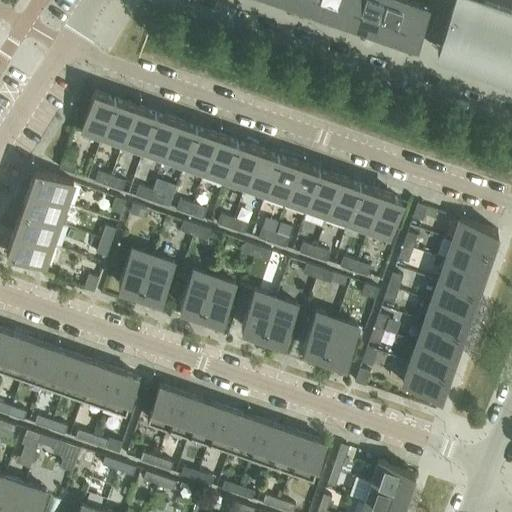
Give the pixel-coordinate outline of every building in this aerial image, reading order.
[(338,0),(315,0),(313,5),(320,8),(319,9),(334,14),(338,0)] [(361,0),(338,0),(334,14),(348,19),(348,18),(354,20),(361,0)] [(383,0),(361,0),(354,20),(361,22),(360,23),(374,28),(383,0)] [(406,0),(383,0),(374,28),(388,33),(389,32),(395,34),(406,0)] [(428,7),(407,0),(406,0),(395,34),(401,36),(401,37),(416,42),(428,7)] [(482,7),(465,1),(461,0),(454,0),(437,50),(511,75),(511,10),(484,0),(482,7)] [(108,93),(94,89),(81,127),(102,134),(115,98),(107,96),(108,93)] [(122,101),(115,98),(102,134),(123,141),(136,103),(123,99),(122,101)] [(149,108),(136,103),(123,141),(143,148),(156,113),(148,110),(149,108)] [(163,115),(156,113),(143,148),(164,155),(177,117),(164,113),(163,115)] [(190,122),(177,117),(164,155),(184,162),(197,127),(189,124),(190,122)] [(204,129),(197,127),(184,162),(205,170),(218,132),(205,127),(204,129)] [(231,136),(218,132),(205,170),(225,177),(237,141),(230,138),(231,136)] [(245,144),(237,141),(225,177),(245,184),(259,146),(246,141),(245,144)] [(271,150),(259,146),(245,184),(266,191),(278,155),(271,153),(271,150)] [(286,158),(278,155),(266,191),(287,198),(300,160),(287,156),(286,158)] [(77,161),(63,156),(59,167),(74,172),(77,161)] [(313,165),(300,160),(287,198),(307,205),(320,170),(312,167),(313,165)] [(43,169),(36,167),(35,169),(28,188),(66,201),(74,180),(43,169)] [(98,169),(95,179),(108,184),(112,173),(98,169)] [(327,172),(320,170),(307,205),(328,212),(341,174),(328,170),(327,172)] [(125,178),(112,173),(108,184),(122,188),(125,178)] [(354,179),(341,174),(328,212),(348,219),(360,184),(353,181),(354,179)] [(139,183),(135,193),(149,198),(153,188),(139,183)] [(368,187),(360,184),(348,219),(368,227),(382,189),(369,184),(368,187)] [(66,201),(28,188),(21,208),(59,222),(66,201)] [(166,192),(153,188),(149,198),(163,202),(166,192)] [(394,193),(382,189),(368,227),(390,234),(402,198),(394,196),(394,193)] [(126,198),(116,195),(111,208),(121,212),(126,198)] [(180,197),(176,207),(190,212),(193,202),(180,197)] [(134,201),(130,211),(144,216),(147,205),(134,201)] [(428,204),(417,201),(412,215),(423,219),(428,204)] [(207,207),(193,202),(190,212),(203,217),(207,207)] [(59,222),(21,208),(14,229),(52,242),(59,222)] [(221,211),(218,222),(231,226),(235,216),(221,211)] [(248,221),(235,216),(231,226),(245,231),(248,221)] [(498,229),(460,216),(453,237),(490,251),(498,229)] [(196,223),(182,218),(178,228),(193,233),(196,223)] [(106,223),(101,237),(111,240),(116,227),(106,223)] [(211,228),(196,223),(193,233),(207,238),(211,228)] [(262,226),(258,236),(272,241),(276,230),(262,226)] [(52,242),(14,229),(7,248),(8,248),(7,250),(14,253),(44,264),(52,242)] [(418,233),(408,229),(403,243),(413,247),(418,233)] [(289,235),(276,230),(272,241),(286,245),(289,235)] [(111,240),(101,237),(96,250),(107,254),(111,240)] [(490,251),(453,237),(446,258),(483,271),(490,251)] [(259,244),(245,240),(242,250),(255,255),(259,244)] [(303,240),(299,250),(313,255),(316,245),(303,240)] [(413,247),(403,243),(398,257),(408,260),(413,247)] [(272,249),(259,244),(255,255),(269,259),(272,249)] [(153,252),(132,245),(118,282),(140,290),(153,252)] [(330,249),(316,245),(313,255),(327,260),(330,249)] [(175,259),(153,252),(140,290),(161,297),(175,259)] [(344,254),(340,264),(354,269),(357,259),(344,254)] [(483,271),(446,258),(439,278),(476,292),(483,271)] [(371,263),(357,259),(354,269),(367,274),(371,263)] [(320,266),(307,261),(303,271),(317,276),(320,266)] [(193,266),(180,304),(201,311),(214,273),(193,266)] [(334,270),(320,266),(317,276),(331,281),(334,270)] [(403,274),(393,270),(388,284),(399,287),(403,274)] [(89,271),(84,285),(94,289),(99,275),(89,271)] [(236,281),(214,273),(201,311),(222,319),(236,281)] [(476,292),(439,278),(431,299),(469,312),(476,292)] [(379,286),(366,281),(362,292),(376,296),(379,286)] [(399,287),(388,284),(384,297),(394,301),(399,287)] [(255,287),(241,325),(263,333),(276,295),(255,287)] [(276,295),(263,333),(284,340),(298,302),(276,295)] [(469,312),(431,299),(424,319),(462,332),(469,312)] [(316,309),(303,346),(324,354),(337,316),(316,309)] [(389,314),(379,311),(374,325),(384,328),(389,314)] [(359,323),(337,316),(324,354),(346,361),(359,323)] [(462,332),(424,319),(417,339),(455,353),(462,332)] [(384,328),(374,325),(369,338),(380,342),(384,328)] [(14,331),(2,327),(0,326),(0,365),(2,366),(14,331)] [(35,338),(14,331),(2,366),(22,373),(35,338)] [(55,345),(43,341),(35,338),(22,373),(43,380),(55,345)] [(455,353),(417,339),(410,360),(448,373),(455,353)] [(76,352),(55,345),(43,380),(63,387),(76,352)] [(96,359),(83,355),(76,352),(63,387),(84,395),(96,359)] [(116,367),(96,359),(84,395),(104,402),(116,367)] [(448,373),(410,360),(403,381),(440,395),(448,373)] [(370,369),(360,365),(355,379),(365,383),(370,369)] [(138,374),(124,369),(116,367),(104,402),(125,409),(138,374)] [(147,417),(169,424),(181,389),(160,382),(147,417)] [(202,396),(189,392),(181,389),(169,424),(189,431),(202,396)] [(222,403),(202,396),(189,431),(210,438),(222,403)] [(0,399),(0,409),(9,412),(12,404),(0,399)] [(242,410),(230,406),(222,403),(210,438),(230,446),(242,410)] [(27,409),(12,404),(9,412),(24,417),(27,409)] [(263,417),(242,410),(230,446),(250,453),(263,417)] [(37,413),(35,421),(50,426),(53,418),(37,413)] [(283,425),(271,420),(263,417),(250,453),(271,460),(283,425)] [(16,423),(1,418),(0,420),(0,426),(13,432),(16,423)] [(68,423),(53,418),(50,426),(65,432),(68,423)] [(304,432),(283,425),(271,460),(291,467),(304,432)] [(24,435),(39,440),(42,432),(27,427),(24,435)] [(75,435),(90,441),(93,432),(78,427),(75,435)] [(57,437),(42,432),(39,440),(54,446),(57,437)] [(108,438),(93,432),(90,441),(106,446),(108,438)] [(325,439),(304,432),(291,467),(313,474),(325,439)] [(341,469),(349,444),(341,441),(333,466),(341,469)] [(140,458),(155,463),(158,455),(143,450),(140,458)] [(102,463),(118,468),(120,460),(105,454),(102,463)] [(173,460),(158,455),(155,463),(170,468),(173,460)] [(379,458),(371,479),(407,492),(414,470),(379,458)] [(136,465),(120,460),(118,468),(133,473),(136,465)] [(184,464),(181,472),(196,477),(199,469),(184,464)] [(341,469),(333,466),(327,481),(336,484),(341,469)] [(143,477),(158,482),(161,474),(146,469),(143,477)] [(214,474),(199,469),(196,477),(211,483),(214,474)] [(14,511),(25,481),(5,473),(0,486),(0,511),(2,511),(14,511)] [(176,479),(161,474),(158,482),(173,487),(176,479)] [(222,486),(237,491),(240,483),(225,478),(222,486)] [(407,492),(371,479),(364,500),(399,511),(407,492)] [(38,511),(46,488),(25,481),(14,511),(38,511)] [(255,489),(240,483),(237,491),(252,497),(255,489)] [(332,494),(324,491),(318,507),(327,509),(332,494)] [(262,500),(278,506),(280,497),(265,492),(262,500)] [(225,496),(222,504),(237,509),(240,501),(225,496)] [(296,503),(280,497),(278,506),(293,511),(296,503)] [(399,511),(364,500),(359,511),(399,511)] [(102,511),(104,508),(82,501),(78,511),(102,511)] [(253,511),(255,506),(240,501),(237,509),(244,511),(253,511)]
